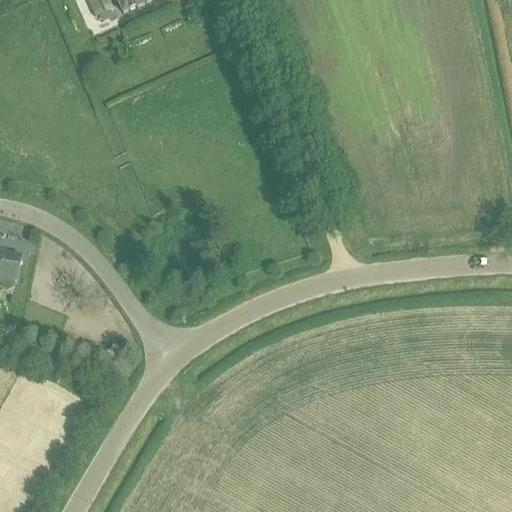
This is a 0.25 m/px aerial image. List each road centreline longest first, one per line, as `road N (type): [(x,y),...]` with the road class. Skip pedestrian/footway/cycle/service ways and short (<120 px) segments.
road 1 (unclassified): [(170,355),(264,305),(359,277),(511,266)]
road 2 (unclassified): [(170,355),(65,233),(0,210)]
road 3 (unclassified): [(76,511),(170,355)]
